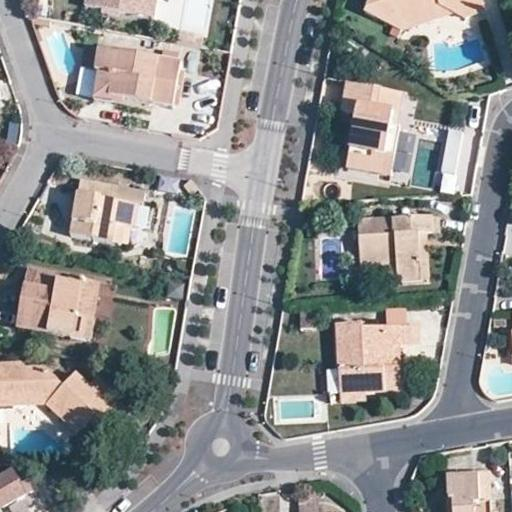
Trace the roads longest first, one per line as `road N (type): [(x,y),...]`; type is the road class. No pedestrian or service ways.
road 1 (residential): [(511,119),(453,432)]
road 2 (residential): [(220,447),(261,171)]
road 3 (residential): [(46,132),(261,171)]
road 4 (residential): [(261,171),(301,0)]
road 5 (residential): [(374,444),(318,453),(220,447)]
road 6 (residential): [(0,2),(46,132)]
